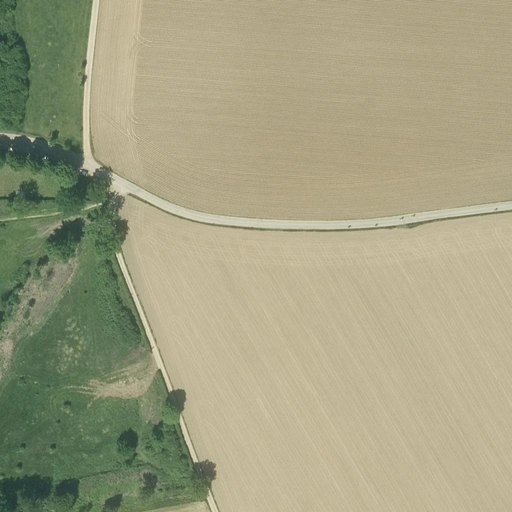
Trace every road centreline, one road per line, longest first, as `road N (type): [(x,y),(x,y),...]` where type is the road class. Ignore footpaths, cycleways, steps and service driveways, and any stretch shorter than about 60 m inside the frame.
road 1 (unclassified): [(0,136),(63,150),(164,205),(235,221),(361,223),(511,205)]
road 2 (track): [(115,202),(120,260),(215,511)]
road 3 (track): [(96,0),(87,161)]
